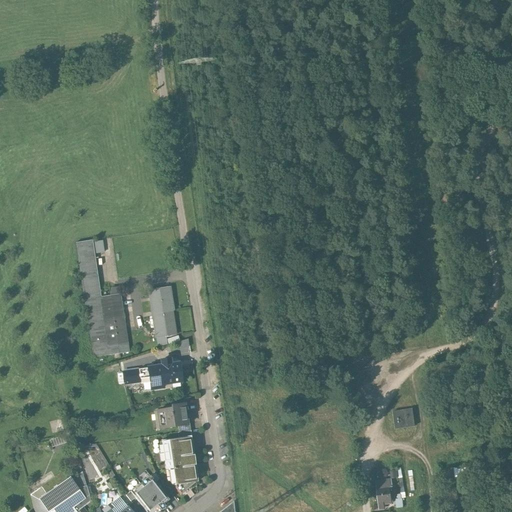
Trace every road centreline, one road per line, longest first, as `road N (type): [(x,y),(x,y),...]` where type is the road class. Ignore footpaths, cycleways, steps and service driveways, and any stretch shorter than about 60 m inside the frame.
road 1 (residential): [(181,511),(220,478),(165,127),(154,0)]
road 2 (track): [(511,123),(494,139),(501,280),(486,327),(426,348),(411,367)]
